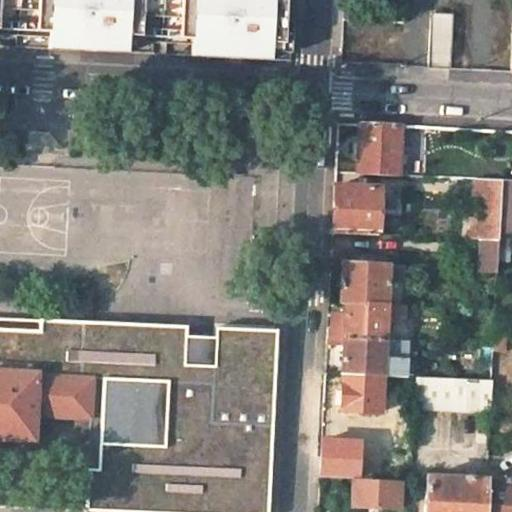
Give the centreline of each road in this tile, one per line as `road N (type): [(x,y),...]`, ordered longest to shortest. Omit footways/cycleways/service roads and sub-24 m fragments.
road 1 (unclassified): [(309,93),(291,511)]
road 2 (unclassified): [(309,93),(0,79)]
road 3 (unclassified): [(511,103),(309,93)]
